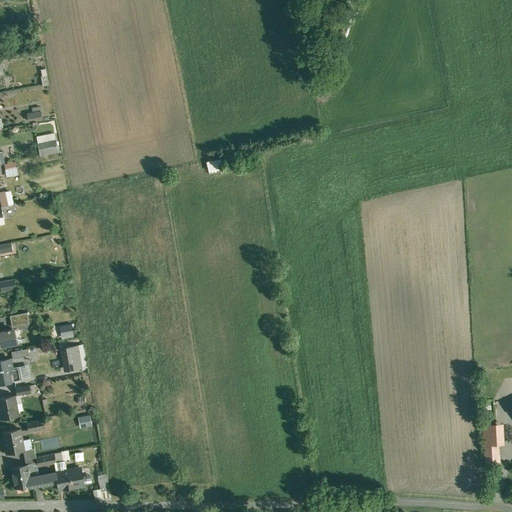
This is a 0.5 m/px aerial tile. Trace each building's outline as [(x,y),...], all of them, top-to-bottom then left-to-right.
[(40,111),(27,113),(29,122),(41,119),(40,111)] [(56,141),(38,144),(41,155),(58,152),(56,141)] [(207,171),(221,168),(219,158),(205,161),(207,171)] [(11,244),(0,246),(0,250),(0,253),(12,251),(11,244)] [(15,280),(0,282),(2,291),(16,288),(15,280)] [(28,312),(10,315),(12,327),(30,323),(28,312)] [(71,324),(60,326),(62,338),(73,336),(71,324)] [(0,346),(16,344),(13,329),(0,331),(0,346)] [(79,345),(61,348),(64,371),(82,368),(79,345)] [(28,348),(12,351),(13,359),(29,355),(28,348)] [(10,359),(0,360),(0,383),(11,382),(8,369),(12,368),(10,359)] [(30,386),(16,388),(18,395),(31,393),(30,386)] [(14,395),(0,397),(0,406),(1,409),(0,409),(0,413),(1,419),(18,415),(14,395)] [(90,415),(78,417),(80,428),(92,426),(90,415)] [(44,420),(27,423),(28,431),(46,428),(44,420)] [(502,424),(483,425),(485,461),(499,460),(498,446),(503,445),(502,424)] [(20,429),(3,432),(7,454),(24,450),(20,429)] [(84,429),(74,430),(75,446),(85,446),(84,429)] [(55,438),(40,440),(42,450),(57,447),(55,438)] [(55,454),(37,457),(38,466),(55,462),(63,461),(61,452),(55,453),(55,454)] [(63,461),(55,462),(56,472),(67,470),(65,461),(63,462),(63,461)] [(32,463),(12,467),(16,488),(32,485),(31,477),(30,473),(34,473),(32,463)] [(67,470),(56,472),(58,480),(59,485),(65,484),(66,489),(84,485),(81,467),(67,470)] [(56,472),(31,477),(32,485),(58,480),(56,472)] [(107,473),(99,475),(102,491),(110,489),(107,473)]
